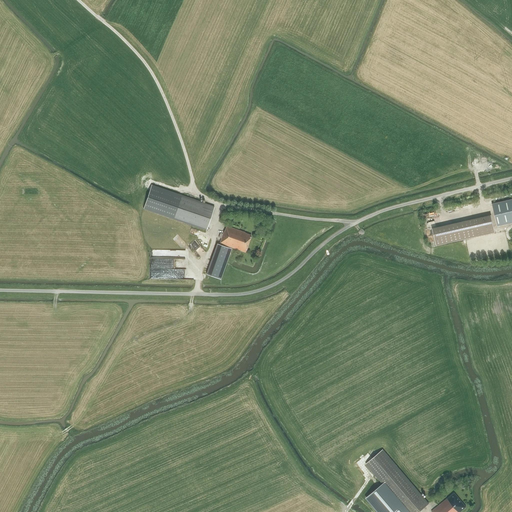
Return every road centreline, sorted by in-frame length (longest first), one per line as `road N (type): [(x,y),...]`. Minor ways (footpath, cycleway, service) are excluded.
road 1 (unclassified): [(0,290),(250,293),(378,212),(511,178)]
road 2 (track): [(350,225),(222,206),(191,191),(184,151),(150,70),(78,0)]
